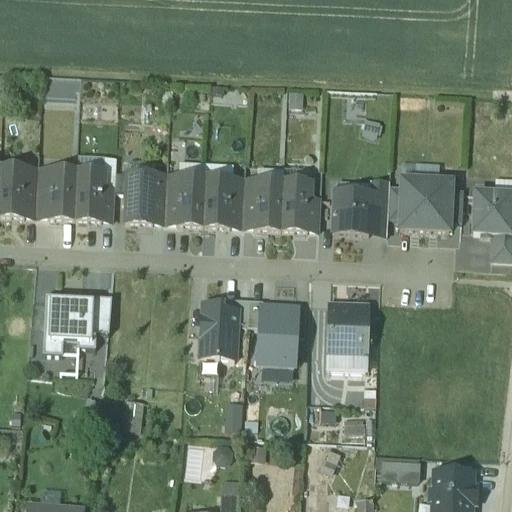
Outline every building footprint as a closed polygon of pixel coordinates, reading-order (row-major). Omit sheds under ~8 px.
[(314,129),(301,129),(302,146),(315,145),(314,129)] [(25,188),(0,186),(0,235),(23,237),(23,235),(25,199),(25,188)] [(76,190),(49,189),(48,200),(47,236),(47,238),(73,239),(76,190)] [(102,192),(76,190),(73,239),(100,240),(100,238),(101,208),(102,192)] [(153,194),(126,193),(124,241),(151,243),(151,241),(153,205),(153,194)] [(204,197),(177,195),(175,242),(175,244),(202,245),(204,197)] [(231,198),(204,197),(202,245),(228,247),(228,245),(230,209),(231,198)] [(36,199),(25,199),(23,235),(35,235),(36,199)] [(48,200),(36,199),(35,235),(47,236),(48,200)] [(281,200),(255,199),(254,210),(252,246),(252,248),(279,249),(281,200)] [(424,200),(400,199),(399,206),(398,239),(397,248),(422,249),(424,200)] [(308,202),(281,200),(279,249),(305,251),(305,249),(307,218),(308,202)] [(449,201),(424,200),(422,249),(447,250),(447,241),(449,209),(449,201)] [(388,203),(368,202),(367,213),(368,213),(367,237),(386,238),(387,205),(388,205),(388,203)] [(165,205),(153,205),(151,241),(163,241),(165,205)] [(177,206),(165,205),(163,241),(175,242),(177,206)] [(388,205),(387,205),(386,238),(398,239),(399,206),(388,205)] [(113,208),(101,208),(100,238),(112,239),(113,208)] [(242,209),(230,209),(228,245),(240,245),(242,209)] [(254,210),(242,209),(240,245),(252,246),(254,210)] [(461,209),(449,209),(447,241),(459,242),(461,209)] [(511,213),(473,211),(471,251),(490,252),(509,253),(509,252),(511,213)] [(367,213),(334,212),(332,251),(367,253),(367,237),(368,213),(367,213)] [(319,219),(307,218),(305,249),(317,249),(319,219)] [(509,253),(490,252),(489,278),(511,279),(511,277),(511,251),(509,252),(509,253)] [(62,313),(44,312),(41,372),(61,373),(62,358),(76,359),(75,365),(94,366),(95,350),(107,351),(109,337),(80,336),(81,314),(80,313),(80,312),(62,311),(62,313)] [(110,315),(81,314),(80,336),(109,337),(110,315)] [(235,345),(247,345),(248,318),(230,317),(229,329),(236,329),(235,345)] [(248,318),(247,345),(259,346),(260,323),(261,319),(248,318)] [(366,323),(328,322),(326,372),(364,373),(366,323)] [(221,323),(202,323),(200,376),(234,377),(235,345),(236,329),(229,329),(220,329),(221,323)] [(296,324),(260,323),(259,346),(257,382),(293,384),(296,324)] [(364,373),(326,372),(326,386),(363,387),(364,373)] [(141,417),(127,416),(124,444),(138,446),(141,417)] [(362,438),(344,439),(344,450),(362,449),(362,438)] [(326,463),(317,484),(327,488),(336,467),(326,463)] [(417,477),(380,475),(379,494),(416,495),(417,477)] [(470,487),(433,486),(432,511),(472,511),(473,502),(469,502),(470,487)]
